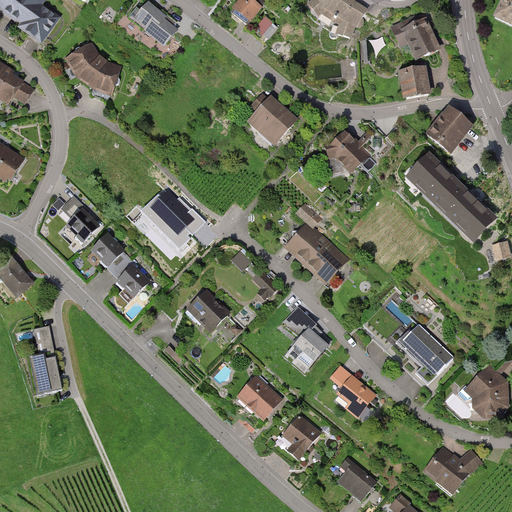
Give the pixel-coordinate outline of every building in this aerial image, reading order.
[(0,0),(0,8),(7,13),(6,14),(17,22),(18,21),(25,25),(22,29),(41,43),(48,34),(49,35),(53,30),(51,29),(58,19),(40,7),(43,3),(38,0),(0,0)] [(259,0),(243,0),(233,13),(248,25),(264,4),(259,0)] [(315,22),(331,32),(330,34),(330,36),(331,37),(332,38),(333,39),(334,39),(335,39),(337,39),(338,38),(339,37),(339,36),(350,39),(355,27),(357,27),(358,28),(360,28),(361,27),(362,26),(363,24),(363,23),(363,21),(362,20),(367,12),(349,1),(349,2),(345,0),(316,0),(305,10),(315,22)] [(511,0),(504,0),(496,17),(511,24),(511,0)] [(166,18),(149,5),(137,21),(149,30),(147,33),(165,47),(177,32),(164,21),(166,18)] [(267,15),(252,33),(260,39),(275,21),(267,15)] [(420,60),(440,50),(426,22),(421,25),(417,16),(390,29),(399,47),(410,42),(420,60)] [(76,55),(68,60),(78,77),(94,89),(97,90),(94,97),(109,102),(115,87),(116,87),(119,86),(120,82),(119,79),(118,78),(120,73),(110,69),(111,67),(97,55),(95,57),(89,48),(83,51),(83,50),(80,49),(76,51),(76,54),(76,55)] [(0,65),(0,98),(8,104),(14,96),(26,104),(34,92),(18,81),(15,82),(11,79),(10,76),(12,73),(0,65)] [(429,95),(425,69),(401,74),(405,99),(429,95)] [(279,109),(263,96),(252,108),(259,114),(250,124),(260,133),(263,131),(277,144),(297,121),(281,107),(279,109)] [(471,128),(450,112),(437,129),(434,126),(427,135),(451,154),(471,128)] [(374,161),(345,134),(335,145),(326,147),(330,158),(327,159),(332,176),(342,173),(347,167),(353,173),(361,165),(366,170),(374,161)] [(0,150),(0,177),(6,182),(12,173),(15,174),(24,161),(16,156),(13,157),(13,153),(4,155),(3,152),(0,150)] [(431,159),(410,180),(473,241),(494,219),(431,159)] [(159,196),(133,222),(146,235),(152,229),(178,255),(187,246),(193,252),(201,243),(194,236),(207,223),(193,210),(191,213),(169,192),(162,199),(159,196)] [(322,219),(306,205),(298,215),(313,229),(322,219)] [(75,239),(82,246),(99,229),(83,213),(68,227),(78,237),(75,239)] [(300,253),(296,257),(318,277),(322,273),(330,280),(344,265),(325,248),(328,244),(322,238),(318,242),(305,230),(302,234),(300,232),(293,233),(293,240),(295,241),(291,245),(300,253)] [(108,237),(93,252),(103,261),(101,264),(107,270),(124,253),(108,237)] [(510,257),(507,245),(495,247),(498,260),(510,257)] [(125,289),(135,299),(150,284),(135,269),(137,266),(130,259),(118,271),(124,277),(117,285),(123,291),(125,289)] [(0,270),(0,276),(18,298),(33,285),(12,260),(0,270)] [(263,273),(255,280),(272,297),(279,289),(263,273)] [(410,287),(400,297),(406,303),(407,301),(427,319),(434,310),(410,287)] [(417,317),(393,294),(363,327),(399,360),(396,363),(402,369),(406,365),(428,387),(455,358),(420,326),(413,333),(407,327),(386,308),(392,302),(413,321),(417,317)] [(205,295),(187,314),(196,323),(199,320),(212,333),(230,314),(214,298),(212,301),(205,295)] [(187,308),(176,297),(162,311),(173,322),(187,308)] [(322,326),(303,308),(293,318),(308,331),(288,353),(310,374),(333,349),(316,333),(322,326)] [(36,386),(38,397),(63,392),(50,327),(34,330),(40,356),(33,358),(39,386),(36,386)] [(197,352),(186,341),(176,352),(186,363),(197,352)] [(381,398),(344,367),(335,378),(346,387),(341,394),(357,407),(354,412),(363,419),(381,398)] [(507,388),(488,370),(470,390),(466,387),(458,395),(466,403),(475,399),(483,407),(479,412),(485,418),(492,417),(492,419),(496,419),(496,417),(498,417),(507,407),(507,388)] [(269,384),(260,376),(243,395),(251,403),(255,402),(259,406),(258,409),(266,417),(280,401),(266,388),(269,384)] [(321,435),(300,417),(274,449),(295,466),(306,454),(310,454),(313,450),(312,446),(321,435)] [(444,449),(426,472),(440,483),(443,478),(458,489),(469,474),(470,475),(483,465),(473,452),(459,464),(453,459),(454,458),(444,449)] [(377,484),(348,460),(342,467),(348,472),(340,482),(355,495),(354,497),(361,503),(377,484)]
